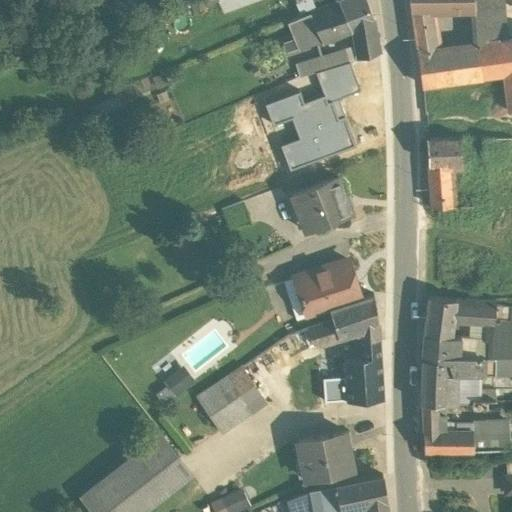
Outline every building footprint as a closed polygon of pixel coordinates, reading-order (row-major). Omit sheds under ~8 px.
[(155,24),(179,15),(173,0),(171,0),(150,8),(155,24)] [(188,0),(195,14),(220,4),(218,0),(188,0)] [(224,15),(268,0),(218,0),(220,4),(224,15)] [(365,0),(337,0),(338,3),(314,13),(321,39),(352,28),(372,20),(372,18),(365,0)] [(410,0),(412,9),(429,8),(472,7),(471,0),(410,0)] [(505,39),(502,0),(471,0),(472,7),(475,43),(501,40),(505,39)] [(429,8),(412,9),(416,35),(432,33),(429,8)] [(314,13),(287,23),(298,49),(321,39),(314,13)] [(372,20),(352,28),(356,46),(359,59),(379,53),(375,37),(372,20)] [(511,37),(505,39),(501,40),(504,74),(509,112),(511,111),(511,37)] [(433,40),(417,41),(423,86),(504,74),(501,40),(475,43),(434,48),(433,40)] [(356,46),(319,56),(322,70),(350,62),(359,59),(356,46)] [(296,65),(300,77),(316,72),(322,70),(319,56),(296,65)] [(325,95),(327,103),(331,101),(360,91),(350,62),(322,70),(316,72),(325,95)] [(280,145),(289,170),(355,146),(355,144),(344,116),(338,118),(331,101),(327,103),(325,95),(304,103),(299,92),(265,104),(273,125),(291,118),(298,138),(280,145)] [(460,137),(426,138),(428,165),(449,164),(461,163),(460,137)] [(449,164),(428,165),(431,207),(451,207),(449,164)] [(337,178),(290,196),(303,230),(350,212),(337,178)] [(242,201),(220,210),(224,221),(247,213),(242,201)] [(247,213),(224,221),(228,233),(251,224),(247,213)] [(167,237),(172,260),(192,256),(187,233),(167,237)] [(347,260),(326,267),(322,265),(316,267),(314,271),(295,278),(307,316),(329,309),(329,308),(360,298),(347,260)] [(295,278),(283,281),(296,319),(307,316),(295,278)] [(360,298),(329,308),(329,309),(332,321),(338,336),(361,329),(378,323),(373,294),(360,298)] [(465,300),(428,297),(423,334),(449,336),(451,320),(479,323),(483,297),(466,296),(465,300)] [(496,298),(483,297),(479,323),(494,322),(496,303),(496,298)] [(511,304),(496,303),(494,322),(491,349),(511,350),(511,304)] [(332,321),(306,329),(313,344),(338,336),(332,321)] [(378,323),(361,329),(363,357),(381,357),(379,324),(378,323)] [(423,334),(422,359),(447,360),(447,355),(458,356),(460,337),(449,336),(423,334)] [(511,359),(458,356),(447,355),(447,360),(451,372),(452,374),(481,375),(495,376),(511,376),(511,359)] [(363,357),(359,358),(343,360),(345,377),(347,399),(347,402),(383,399),(381,357),(363,357)] [(447,360),(422,359),(421,391),(446,391),(447,374),(451,372),(447,360)] [(161,375),(171,394),(194,381),(184,362),(161,375)] [(241,367),(226,377),(250,411),(265,401),(241,367)] [(464,402),(481,393),(481,375),(452,374),(451,372),(447,374),(446,403),(464,402)] [(494,389),(511,389),(511,376),(495,376),(494,389)] [(226,377),(197,398),(220,432),(250,413),(250,411),(226,377)] [(347,399),(345,377),(326,379),(328,400),(347,399)] [(446,403),(446,391),(421,391),(421,403),(438,403),(446,403)] [(438,403),(421,403),(422,415),(437,415),(438,403)] [(437,415),(422,415),(423,450),(509,448),(509,422),(457,423),(457,431),(445,431),(445,415),(437,415)] [(343,432),(297,442),(305,479),(351,470),(343,432)] [(141,511),(191,473),(159,434),(82,496),(94,511),(141,511)] [(388,511),(382,476),(335,485),(339,510),(367,505),(367,511),(388,511)] [(335,485),(309,490),(313,511),(330,511),(339,510),(335,485)] [(242,489),(212,504),(216,511),(238,511),(250,506),(242,489)] [(313,511),(309,490),(286,500),(289,511),(313,511)]
